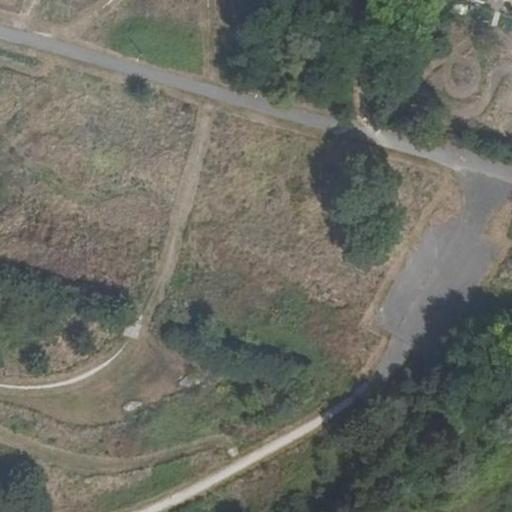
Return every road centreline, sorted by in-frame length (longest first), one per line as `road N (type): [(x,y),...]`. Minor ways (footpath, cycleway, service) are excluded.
road 1 (track): [(149,511),(322,419),(370,386),(404,341)]
road 2 (track): [(135,329),(115,357),(75,380),(0,386)]
